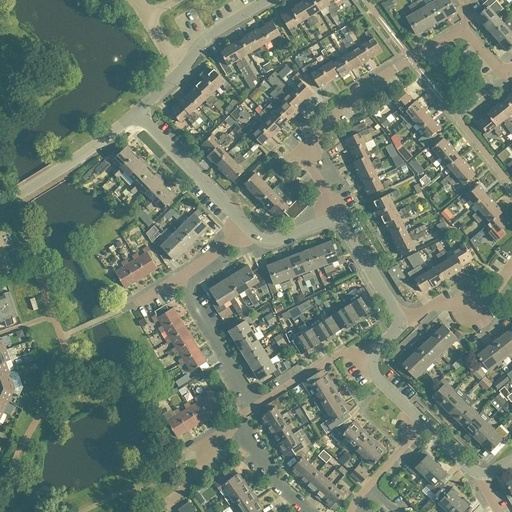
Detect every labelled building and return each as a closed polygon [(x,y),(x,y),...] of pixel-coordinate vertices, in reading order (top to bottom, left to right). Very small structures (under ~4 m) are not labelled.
[(313,16),(320,12),(312,0),(310,0),(309,1),(308,0),(307,0),(301,4),(314,26),(319,23),(316,18),(315,19),(313,16)] [(331,16),(335,13),(326,0),(312,0),(320,12),(327,8),(329,10),(328,11),(331,16)] [(326,0),(335,13),(339,11),(336,6),(335,6),(334,4),(340,0),(326,0)] [(436,24),(446,18),(435,0),(429,0),(432,3),(426,7),(436,24)] [(435,0),(446,18),(456,12),(449,1),(450,0),(435,0)] [(484,27),(496,16),(502,11),(495,3),(496,2),(493,0),(489,0),(483,5),(487,9),(476,18),(484,27)] [(314,26),(301,4),(295,8),(295,9),(291,11),(299,24),(307,20),(308,22),(307,23),(310,28),(314,26)] [(436,24),(426,7),(420,10),(416,4),(412,6),(427,30),(436,24)] [(417,36),(427,30),(412,6),(409,8),(412,15),(407,18),(404,14),(399,17),(405,27),(410,24),(417,36)] [(292,29),(299,24),(291,11),(288,13),(287,12),(281,16),(294,38),(298,35),(295,30),(294,31),(292,29)] [(484,27),(491,35),(504,25),(496,16),(484,27)] [(511,21),(510,19),(504,25),(491,35),(499,44),(511,32),(511,21)] [(266,26),(262,29),(270,42),(277,38),(278,40),(277,41),(281,46),(285,43),(272,22),(265,26),(266,26)] [(263,46),(270,42),(262,29),(258,31),(258,30),(251,34),(264,56),(268,53),(265,48),(264,49),(263,46)] [(369,42),(363,46),(372,59),(375,57),(376,57),(383,53),(369,32),(365,34),(369,42)] [(511,32),(499,44),(507,53),(511,48),(511,32)] [(260,58),(264,56),(251,34),(245,38),(245,39),(241,41),(249,54),(251,57),(257,53),(260,58)] [(237,42),(230,46),(244,68),(247,66),(244,60),(244,61),(242,59),(249,54),(241,41),(238,43),(237,42)] [(348,44),(362,66),(369,62),(368,61),(372,59),(363,46),(358,49),(353,41),(348,44)] [(349,54),(343,58),(351,71),(355,69),(356,70),(362,66),(348,44),(344,47),(349,54)] [(244,79),(249,76),(230,46),(224,50),(224,51),(221,53),(225,61),(219,65),(226,77),(233,73),(229,67),(236,62),(237,65),(236,65),(244,79)] [(333,80),(340,76),(328,57),(327,55),(322,57),(327,65),(321,69),(329,81),(333,79),(333,80)] [(340,76),(341,79),(348,75),(347,74),(351,71),(343,58),(337,62),(332,55),(328,57),(340,76)] [(269,64),(262,68),(266,74),(273,71),(269,64)] [(319,89),(326,85),(325,84),(329,81),(321,69),(314,73),(312,70),(313,69),(310,64),(301,70),(306,78),(310,75),(319,89)] [(172,108),(173,109),(170,112),(180,124),(187,118),(189,120),(188,121),(192,125),(199,118),(195,114),(194,115),(193,113),(205,101),(207,103),(206,104),(210,108),(217,102),(213,98),(212,98),(210,96),(223,85),(224,87),(224,88),(227,92),(231,89),(214,70),(207,77),(203,72),(199,76),(203,80),(190,92),(191,93),(185,99),(184,98),(172,108)] [(298,86),(293,91),(303,102),(307,98),(308,99),(313,94),(295,77),(292,80),(298,86)] [(296,111),(301,105),(303,102),(293,91),(288,96),(281,90),(278,94),(279,95),(296,111)] [(255,92),(249,98),(254,102),(259,97),(255,92)] [(391,115),(395,119),(399,115),(404,111),(403,111),(414,102),(409,96),(408,97),(405,94),(394,104),(399,110),(397,112),(396,111),(391,115)] [(296,111),(279,95),(276,98),(281,103),(280,103),(282,106),(278,110),(288,121),(292,117),(293,119),(298,113),(296,111)] [(232,109),(239,103),(235,99),(229,105),(232,109)] [(401,122),(398,125),(401,129),(405,126),(424,109),(419,104),(415,101),(414,102),(403,111),(404,111),(399,115),(403,120),(401,122)] [(502,102),(496,108),(511,127),(511,126),(511,119),(511,120),(509,118),(511,115),(511,108),(506,101),(503,103),(502,102)] [(262,112),(281,130),(286,124),(285,124),(288,121),(278,110),(274,107),(269,112),(266,109),(262,112)] [(490,113),(488,115),(487,116),(497,127),(503,123),(505,125),(504,125),(508,130),(511,127),(496,108),(490,112),(490,113)] [(419,129),(431,119),(429,116),(429,115),(424,109),(405,126),(408,129),(412,126),(412,125),(414,123),(419,129)] [(275,135),(281,130),(262,112),(259,116),(265,122),(260,127),(271,138),(274,134),(275,135)] [(497,127),(487,116),(488,115),(487,114),(480,120),(481,120),(478,123),(488,135),(494,130),(496,132),(495,133),(499,137),(503,134),(497,128),(497,127)] [(428,138),(440,127),(435,122),(434,122),(431,119),(419,129),(424,134),(417,140),(423,147),(430,140),(428,138)] [(364,122),(353,128),(357,135),(367,130),(368,130),(364,122)] [(268,141),(271,138),(260,127),(257,123),(252,128),(249,125),(245,129),(263,147),(269,141),(268,141)] [(364,137),(369,135),(367,130),(357,135),(344,141),(348,148),(350,152),(364,145),(361,137),(363,136),(364,137)] [(225,139),(225,140),(227,138),(223,134),(217,140),(212,135),(201,145),(204,149),(203,150),(208,155),(225,139)] [(213,162),(216,165),(227,155),(222,150),(232,140),(228,136),(227,138),(225,140),(225,139),(208,155),(206,157),(212,163),(213,162)] [(434,157),(430,161),(433,164),(452,148),(447,142),(446,142),(443,139),(431,150),(437,156),(435,158),(434,157)] [(364,145),(350,152),(352,155),(351,156),(354,163),(355,163),(367,157),(378,152),(375,147),(370,150),(370,151),(368,152),(364,145)] [(405,151),(401,146),(397,150),(401,154),(405,151)] [(115,175),(134,156),(130,152),(131,151),(127,147),(122,152),(118,149),(115,152),(118,155),(113,160),(118,165),(112,172),(115,175)] [(447,168),(458,158),(456,155),(457,154),(452,148),(433,164),(436,168),(440,164),(439,163),(442,161),(447,168)] [(227,155),(216,165),(219,168),(218,169),(223,175),(242,157),(238,153),(232,160),(227,155)] [(130,177),(144,163),(139,159),(138,160),(134,156),(115,175),(118,178),(125,172),(130,177)] [(238,167),(245,160),(242,157),(223,175),(229,180),(230,179),(233,182),(243,172),(238,167)] [(355,163),(354,163),(353,163),(355,167),(354,167),(358,175),(380,164),(378,159),(373,162),(373,163),(371,164),(367,157),(355,163)] [(448,183),(467,166),(462,160),(461,161),(458,158),(447,168),(453,174),(451,176),(450,175),(445,179),(448,183)] [(268,168),(274,162),(271,159),(265,165),(268,168)] [(410,164),(420,175),(426,170),(416,159),(410,164)] [(100,175),(110,165),(106,161),(95,171),(100,175)] [(131,191),(150,173),(146,168),(147,167),(144,163),(130,177),(134,182),(128,188),(131,191)] [(380,164),(358,175),(361,182),(362,181),(364,185),(378,178),(374,171),(376,170),(377,171),(382,168),(380,164)] [(472,171),(467,166),(448,183),(451,186),(456,182),(455,181),(457,179),(463,185),(474,176),(471,172),(472,171)] [(146,193),(160,179),(156,175),(154,177),(150,173),(131,191),(134,195),(141,188),(146,193)] [(287,176),(284,173),(278,178),(281,182),(287,176)] [(252,194),(264,183),(255,174),(244,184),(248,188),(247,189),(252,194)] [(281,182),(284,185),(290,179),(287,176),(281,182)] [(391,185),(388,181),(383,184),(384,185),(381,186),(378,178),(364,185),(366,189),(364,189),(368,196),(391,185)] [(147,207),(166,189),(162,185),(164,183),(160,179),(146,193),(151,198),(144,204),(147,207)] [(264,183),(252,194),(257,200),(258,199),(261,202),(272,191),(264,183)] [(417,195),(422,193),(418,185),(413,187),(417,195)] [(459,203),(462,206),(467,202),(466,201),(468,199),(474,206),(485,196),(482,192),(484,191),(479,185),(459,203)] [(272,191),(261,202),(264,205),(263,206),(269,212),(281,200),(284,197),(275,187),(272,191)] [(166,189),(147,207),(150,211),(157,204),(162,209),(176,196),(172,192),(171,193),(166,189)] [(298,199),(304,193),(301,190),(295,196),(298,199)] [(398,251),(400,256),(414,249),(410,241),(413,240),(413,241),(419,238),(417,234),(426,229),(424,226),(415,230),(409,232),(410,234),(408,235),(400,220),(402,218),(403,219),(408,217),(404,208),(399,211),(400,212),(397,213),(390,198),(392,197),(393,198),(398,196),(395,191),(373,202),(377,210),(372,213),(374,217),(379,215),(387,231),(388,230),(392,238),(390,238),(397,252),(398,251)] [(306,209),(310,205),(301,196),(298,199),(297,200),(306,209)] [(475,220),(494,203),(489,198),(488,199),(485,196),(474,206),(479,212),(477,214),(476,213),(472,217),(475,220)] [(278,219),(284,213),(288,208),(289,208),(281,200),(269,212),(274,217),(275,216),(278,219)] [(306,209),(297,200),(292,204),(301,213),(306,209)] [(500,215),(501,214),(498,210),(500,209),(494,203),(475,220),(478,224),(482,220),(482,219),(484,217),(489,223),(489,224),(500,215)] [(292,204),(289,208),(288,208),(297,218),(301,213),(292,204)] [(288,208),(284,213),(293,222),(297,218),(288,208)] [(448,221),(455,216),(448,208),(441,213),(448,221)] [(183,214),(180,217),(200,237),(208,229),(197,218),(194,214),(189,219),(183,214)] [(482,230),(477,235),(481,239),(486,234),(494,243),(504,235),(500,230),(506,224),(504,221),(505,220),(500,215),(489,224),(482,230)] [(177,230),(191,245),(200,237),(180,217),(177,220),(182,226),(177,230)] [(164,232),(183,253),(191,245),(177,230),(173,235),(167,229),(164,232)] [(161,246),(158,249),(169,261),(172,258),(175,261),(183,253),(164,232),(160,236),(166,241),(161,246)] [(477,235),(470,241),(475,249),(480,246),(481,239),(477,235)] [(331,242),(320,246),(329,272),(334,270),(331,264),(337,261),(339,265),(345,263),(338,244),(332,246),(331,242)] [(463,267),(463,266),(469,263),(468,262),(473,259),(468,251),(471,249),(467,242),(463,245),(464,246),(453,253),(455,255),(463,267)] [(320,246),(309,250),(316,269),(322,267),(325,274),(329,272),(320,246)] [(137,253),(134,255),(146,275),(157,269),(148,254),(151,252),(148,247),(142,250),(144,254),(139,257),(137,253)] [(309,250),(298,255),(308,280),(312,279),(310,272),(316,269),(309,250)] [(460,270),(464,268),(463,266),(463,267),(455,255),(449,258),(445,251),(441,254),(454,275),(460,271),(460,270)] [(435,267),(443,280),(446,278),(447,279),(454,275),(441,254),(436,256),(441,264),(435,267)] [(136,282),(146,275),(134,255),(131,256),(134,260),(128,263),(126,260),(123,261),(136,282)] [(298,255),(288,259),(295,277),(301,275),(304,282),(308,280),(298,255)] [(288,259),(277,263),(287,288),(291,287),(288,280),(295,277),(288,259)] [(136,282),(123,261),(121,263),(123,267),(114,272),(124,288),(136,282)] [(271,278),(266,280),(271,294),(276,293),(275,290),(282,288),(283,290),(287,288),(277,263),(267,267),(271,278)] [(440,283),(443,280),(435,267),(429,271),(424,264),(420,266),(433,288),(440,284),(440,283)] [(248,266),(238,272),(248,289),(254,285),(258,290),(260,289),(265,286),(260,273),(254,276),(252,272),(248,266)] [(387,272),(390,277),(400,271),(397,266),(387,272)] [(415,281),(423,293),(426,291),(427,292),(433,288),(420,266),(407,274),(412,282),(415,281)] [(404,276),(400,271),(390,277),(393,282),(404,276)] [(228,278),(239,295),(244,292),(254,307),(258,304),(248,289),(238,272),(228,278)] [(393,282),(397,287),(407,281),(404,276),(393,282)] [(243,314),(240,309),(234,299),(239,295),(228,278),(218,284),(229,301),(239,316),(243,314)] [(410,286),(407,281),(397,287),(400,292),(410,286)] [(211,303),(218,315),(226,309),(223,305),(229,301),(218,284),(208,290),(215,301),(211,303)] [(403,298),(413,291),(410,286),(400,292),(403,298)] [(346,299),(359,319),(364,315),(366,318),(371,315),(370,314),(375,310),(362,289),(346,299)] [(0,322),(3,322),(5,328),(14,325),(11,319),(18,317),(10,293),(3,295),(1,298),(0,298),(0,322)] [(29,300),(33,312),(38,310),(34,299),(29,300)] [(353,322),(359,319),(346,299),(342,301),(346,307),(340,311),(351,327),(355,325),(353,322)] [(159,332),(179,319),(173,309),(158,318),(156,315),(151,318),(154,324),(158,321),(161,326),(157,329),(159,332)] [(327,311),(339,331),(345,328),(346,330),(351,327),(340,311),(334,315),(330,309),(327,311)] [(334,335),(339,331),(327,311),(323,314),(327,320),(321,323),(332,339),(335,337),(334,335)] [(267,322),(273,318),(271,314),(264,318),(267,322)] [(273,318),(267,322),(269,326),(276,322),(273,318)] [(332,339),(321,323),(317,318),(312,322),(309,318),(305,320),(321,343),(325,340),(327,342),(332,339)] [(165,342),(186,330),(179,319),(159,332),(161,334),(165,332),(168,337),(164,340),(165,342)] [(315,347),(321,343),(305,320),(307,323),(297,329),(312,352),(316,349),(315,347)] [(235,342),(255,330),(253,327),(249,329),(245,322),(229,332),(235,342)] [(431,331),(448,348),(455,342),(456,343),(459,341),(444,326),(440,330),(436,326),(431,331)] [(186,330),(165,342),(167,345),(171,342),(175,348),(170,351),(172,353),(192,341),(186,330)] [(241,352),(256,343),(257,342),(254,336),(257,334),(255,330),(235,342),(241,352)] [(442,355),(448,348),(431,331),(426,335),(430,339),(427,342),(442,357),(443,356),(442,355)] [(291,332),(285,335),(289,344),(292,342),(300,356),(306,352),(308,355),(312,352),(300,333),(294,337),(291,332)] [(276,343),(283,339),(280,335),(274,339),(276,343)] [(511,345),(506,338),(504,336),(499,340),(497,339),(494,341),(507,358),(511,353),(511,345)] [(279,347),(285,343),(283,339),(276,343),(279,347)] [(179,364),(199,351),(192,341),(172,353),(174,356),(178,353),(181,359),(177,361),(179,364)] [(500,364),(507,358),(494,341),(491,344),(492,346),(486,350),(500,367),(501,366),(500,364)] [(247,362),(267,349),(264,345),(261,348),(257,342),(256,343),(241,352),(247,362)] [(415,346),(432,364),(438,357),(440,359),(442,357),(427,342),(423,346),(420,342),(415,346)] [(425,370),(432,364),(415,346),(411,351),(414,354),(410,358),(425,374),(427,372),(425,370)] [(5,351),(0,352),(0,364),(4,363),(4,362),(9,361),(10,360),(15,358),(12,349),(5,351)] [(253,371),(256,369),(269,361),(265,355),(269,353),(267,349),(247,362),(253,371)] [(500,367),(486,350),(481,355),(479,353),(476,356),(489,372),(497,366),(498,368),(500,367)] [(199,351),(179,364),(180,367),(184,364),(190,373),(206,363),(199,351)] [(479,366),(470,357),(463,364),(472,373),(479,366)] [(424,375),(425,374),(410,358),(405,363),(404,361),(400,365),(415,380),(422,373),(424,375)] [(10,372),(15,370),(12,360),(7,362),(10,372)] [(276,378),(287,372),(281,362),(273,367),(269,361),(256,369),(253,371),(259,381),(273,372),(276,378)] [(472,374),(480,382),(485,376),(478,368),(472,374)] [(8,373),(0,375),(0,388),(12,394),(11,393),(13,390),(11,383),(8,373)] [(504,375),(493,384),(497,390),(509,381),(504,375)] [(311,399),(316,396),(333,386),(327,377),(318,382),(315,377),(302,385),(311,399)] [(492,385),(485,377),(479,383),(486,391),(492,385)] [(439,408),(454,393),(447,386),(449,384),(447,382),(446,383),(443,380),(434,389),(438,392),(432,398),(438,403),(436,405),(439,408)] [(317,408),(338,395),(333,386),(316,396),(319,401),(314,404),(317,408)] [(0,400),(7,404),(12,394),(0,388),(0,400)] [(511,394),(510,396),(504,388),(499,392),(507,402),(509,401),(511,404),(511,403),(511,394)] [(454,393),(439,408),(442,410),(444,409),(449,414),(450,413),(462,401),(465,397),(457,389),(454,393)] [(196,398),(209,418),(219,411),(210,397),(213,395),(210,390),(204,393),(207,397),(201,400),(199,396),(196,398)] [(328,414),(344,404),(338,395),(317,408),(319,413),(324,409),(328,414)] [(500,409),(506,402),(499,395),(492,401),(500,409)] [(450,413),(449,414),(454,419),(452,421),(456,424),(470,409),(470,408),(474,405),(465,397),(462,401),(450,413)] [(198,425),(209,418),(196,398),(193,400),(196,404),(191,407),(188,403),(185,405),(198,425)] [(259,419),(265,428),(281,418),(278,413),(283,409),(277,400),(264,409),(267,413),(259,419)] [(342,419),(350,413),(344,404),(328,414),(331,420),(326,423),(332,432),(345,424),(342,419)] [(198,425),(185,405),(183,406),(186,410),(180,414),(178,410),(175,411),(187,431),(198,425)] [(305,405),(301,408),(305,414),(310,412),(305,405)] [(299,419),(303,416),(299,409),(295,412),(299,419)] [(477,415),(470,409),(456,424),(458,426),(460,425),(465,430),(480,414),(479,413),(477,415)] [(176,438),(187,431),(175,411),(172,413),(175,417),(166,422),(176,438)] [(314,419),(310,412),(305,414),(310,421),(314,419)] [(469,433),(463,438),(468,443),(472,439),(472,440),(486,424),(490,421),(482,413),(480,414),(465,430),(469,433)] [(307,423),(303,416),(299,419),(303,425),(307,423)] [(271,438),(287,427),(281,418),(265,428),(271,438)] [(342,428),(332,439),(338,445),(337,446),(343,451),(348,445),(361,431),(359,429),(361,428),(355,422),(354,423),(353,424),(346,432),(342,428)] [(493,431),(486,424),(472,440),(475,442),(476,440),(482,446),(497,430),(495,429),(493,431)] [(271,438),(277,447),(293,436),(287,427),(271,438)] [(497,430),(482,446),(487,451),(485,453),(489,456),(491,454),(508,436),(499,428),(497,430)] [(356,453),(369,438),(361,431),(348,445),(356,453)] [(290,450),(294,456),(307,447),(298,433),(293,436),(277,447),(282,455),(290,450)] [(365,460),(377,445),(369,438),(356,453),(365,460)] [(377,445),(365,460),(373,467),(386,453),(377,445)] [(297,481),(310,466),(305,463),(309,458),(306,456),(310,452),(307,447),(294,456),(298,462),(289,473),(297,481)] [(331,458),(323,451),(318,457),(326,464),(328,462),(331,458)] [(344,466),(347,462),(341,457),(338,461),(344,466)] [(424,479),(437,466),(428,457),(421,464),(416,459),(406,470),(414,478),(419,473),(424,479)] [(337,464),(331,458),(328,462),(334,467),(337,464)] [(353,468),(347,462),(344,466),(350,471),(353,468)] [(297,481),(305,488),(318,474),(310,466),(297,481)] [(437,466),(424,479),(430,484),(426,488),(434,497),(442,489),(445,486),(440,482),(447,475),(437,466)] [(341,467),(338,470),(338,471),(344,476),(347,473),(341,467)] [(368,476),(358,467),(350,476),(360,485),(368,476)] [(313,495),(326,481),(318,474),(305,488),(313,495)] [(223,499),(224,499),(246,483),(244,480),(242,481),(238,475),(230,481),(226,476),(214,486),(223,499)] [(508,489),(503,492),(510,504),(511,502),(511,481),(510,482),(508,480),(504,483),(508,489)] [(320,504),(321,502),(334,488),(326,481),(313,495),(315,496),(313,498),(320,504)] [(235,505),(251,493),(246,486),(247,485),(246,483),(224,499),(230,507),(234,504),(235,505)] [(336,502),(341,506),(351,495),(343,488),(340,492),(334,488),(321,502),(330,510),(336,502)] [(438,505),(444,511),(447,511),(460,500),(458,498),(460,496),(453,489),(448,495),(442,489),(434,497),(431,501),(435,505),(436,506),(438,505)] [(240,511),(242,511),(257,501),(251,493),(235,505),(234,504),(230,507),(233,511),(238,508),(240,511)] [(465,511),(471,507),(464,500),(462,502),(460,500),(447,511),(465,511)] [(257,501),(242,511),(261,511),(263,510),(257,501)] [(421,511),(428,511),(435,505),(431,501),(421,511)] [(194,511),(188,503),(188,504),(178,511),(194,511)]
